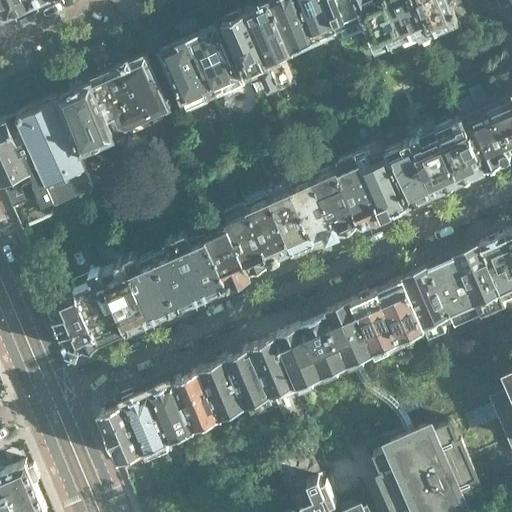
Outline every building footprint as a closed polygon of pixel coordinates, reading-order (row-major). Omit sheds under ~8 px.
[(30,2),(28,0),(2,0),(8,12),(30,2)] [(293,45),(272,0),(259,0),(247,5),(280,79),(290,75),(280,51),(293,45)] [(317,34),(301,0),(272,0),(293,45),(317,34)] [(341,24),(329,0),(301,0),(317,34),(341,24)] [(362,0),(329,0),(341,24),(342,27),(364,17),(369,15),(362,0)] [(402,31),(387,0),(362,0),(369,15),(364,17),(376,43),(402,31)] [(433,28),(420,0),(387,0),(402,31),(406,40),(433,28)] [(459,16),(451,0),(420,0),(433,28),(459,16)] [(280,79),(247,5),(223,16),(248,71),(261,65),(270,84),(280,79)] [(240,70),(217,19),(190,31),(213,82),(207,85),(210,92),(212,91),(221,87),(218,80),(240,70)] [(213,82),(190,31),(160,44),(188,106),(214,95),(212,91),(210,92),(207,85),(213,82)] [(423,69),(466,50),(459,35),(416,54),(423,69)] [(174,112),(160,82),(146,50),(92,74),(105,103),(116,98),(117,102),(115,109),(119,117),(126,121),(126,122),(149,111),(154,120),(174,112)] [(414,74),(407,58),(381,69),(388,85),(414,74)] [(115,127),(105,103),(92,74),(81,79),(79,75),(68,80),(70,84),(59,89),(84,144),(114,130),(115,127)] [(511,84),(511,85),(487,96),(482,87),(459,97),(460,101),(455,103),(460,113),(484,166),(504,157),(504,156),(511,153),(509,148),(511,146),(511,84)] [(98,174),(84,144),(59,89),(0,115),(0,179),(11,205),(27,198),(29,192),(28,190),(38,186),(44,198),(98,174)] [(371,100),(367,89),(348,97),(353,108),(371,100)] [(303,131),(327,120),(323,111),(299,122),(303,131)] [(484,166),(460,113),(436,123),(460,176),(477,169),(484,166)] [(460,176),(436,123),(410,135),(434,188),(441,185),(460,177),(459,177),(460,176)] [(434,188),(410,135),(382,147),(385,154),(406,201),(434,188)] [(406,201),(385,154),(369,161),(363,148),(353,152),(380,213),(406,201)] [(380,213),(353,152),(352,150),(331,159),(334,165),(358,217),(360,216),(361,216),(367,217),(367,218),(380,213)] [(358,217),(334,165),(312,175),(335,227),(336,226),(337,226),(337,228),(338,228),(339,227),(345,227),(345,228),(346,228),(346,227),(352,224),(353,225),(354,224),(353,223),(357,219),(358,219),(359,218),(358,217)] [(335,227),(312,175),(290,184),(314,239),(315,238),(315,237),(328,231),(329,233),(337,229),(336,226),(335,227)] [(314,239),(290,184),(269,194),(292,247),(293,248),(296,247),(295,246),(312,239),(313,240),(314,239)] [(292,247),(269,194),(246,204),(270,259),(280,254),(279,252),(292,247)] [(270,259),(246,204),(243,195),(221,205),(226,216),(250,268),(270,259)] [(250,268),(226,216),(224,217),(221,209),(205,216),(209,224),(205,226),(207,230),(229,280),(250,270),(250,268)] [(229,280),(207,230),(192,236),(188,226),(177,231),(204,291),(211,288),(211,287),(220,284),(229,280)] [(511,289),(511,242),(505,227),(504,228),(504,227),(497,231),(480,239),(504,293),(511,289)] [(204,291),(177,231),(164,237),(169,247),(157,252),(179,302),(195,295),(204,291)] [(506,297),(504,293),(480,239),(455,250),(481,309),(506,297)] [(179,302),(157,252),(141,259),(136,249),(127,253),(154,314),(161,310),(179,302)] [(481,309),(455,250),(429,261),(451,310),(455,320),(481,309)] [(154,314),(127,253),(114,259),(118,269),(104,275),(126,325),(144,317),(144,318),(154,314)] [(451,310),(429,261),(404,273),(428,328),(430,332),(446,324),(443,320),(451,316),(448,311),(451,310)] [(126,325),(104,275),(99,265),(88,270),(91,279),(76,285),(99,337),(126,325)] [(428,328),(404,273),(403,272),(378,284),(353,295),(375,345),(379,355),(415,338),(414,335),(428,328)] [(99,337),(76,285),(74,283),(50,293),(58,313),(57,313),(73,348),(86,343),(99,337)] [(511,340),(421,380),(430,400),(423,403),(432,423),(417,430),(410,413),(408,410),(406,407),(404,405),(402,404),(373,378),(371,376),(369,374),(368,372),(366,369),(361,358),(364,357),(361,351),(375,345),(353,295),(327,307),(352,362),(354,361),(359,373),(360,375),(362,377),(363,379),(366,382),(395,407),(398,410),(400,413),(401,414),(402,416),(410,433),(373,449),(382,468),(379,470),(396,508),(401,506),(402,509),(400,510),(400,511),(446,511),(466,503),(464,498),(467,497),(468,499),(484,492),(477,476),(474,477),(473,474),(478,472),(470,453),(511,433),(511,340)] [(352,362),(327,307),(302,318),(324,369),(326,374),(352,362)] [(324,369),(302,318),(276,329),(297,377),(301,385),(314,380),(311,375),(324,369)] [(297,377),(276,329),(251,340),(272,388),(297,377)] [(272,388),(251,340),(226,352),(247,400),(272,388)] [(247,400),(226,352),(200,363),(221,411),(247,400)] [(221,411),(200,363),(174,374),(195,422),(221,411)] [(195,422),(174,374),(149,385),(170,433),(195,422)] [(170,433),(149,385),(124,396),(124,397),(145,444),(170,433)] [(145,444),(124,397),(98,408),(122,462),(132,458),(132,457),(147,450),(145,444)] [(241,455),(236,443),(210,455),(215,467),(241,455)] [(47,505),(34,476),(40,473),(34,460),(29,463),(26,457),(6,466),(3,461),(0,462),(0,511),(49,511),(47,506),(47,505)] [(333,511),(328,497),(321,482),(328,479),(323,468),(305,476),(309,487),(312,486),(315,494),(301,500),(306,511),(333,511)] [(364,511),(360,501),(340,510),(340,511),(364,511)]
